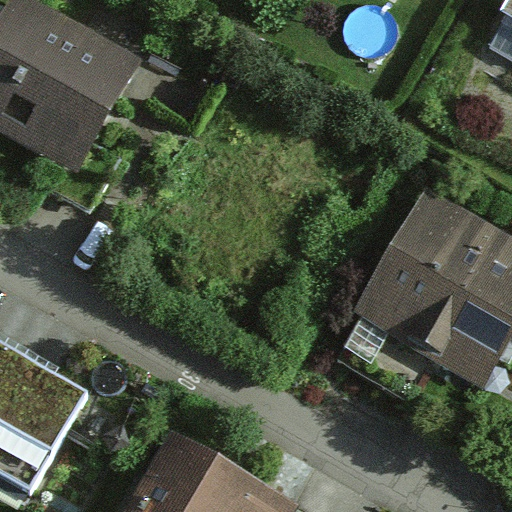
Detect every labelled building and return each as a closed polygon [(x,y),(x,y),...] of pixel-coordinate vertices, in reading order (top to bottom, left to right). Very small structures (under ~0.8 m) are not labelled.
[(134,72),(14,0),(3,0),(0,6),(0,144),(67,184),(134,72)] [(511,37),(511,0),(495,0),(483,23),(511,37)] [(511,351),(511,261),(417,201),(341,320),(477,406),(511,351)] [(79,408),(0,361),(0,494),(20,506),(79,408)] [(279,511),(151,438),(108,511),(279,511)]
